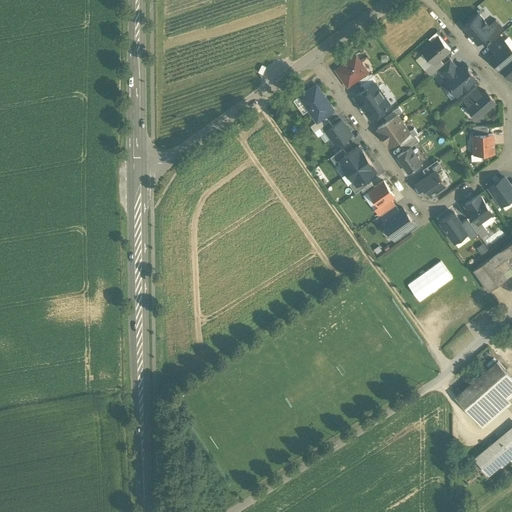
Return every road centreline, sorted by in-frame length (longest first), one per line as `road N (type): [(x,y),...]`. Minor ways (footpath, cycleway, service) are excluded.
road 1 (tertiary): [(143,511),(136,163)]
road 2 (residential): [(511,318),(442,378),(233,511)]
road 3 (track): [(256,98),(449,372)]
road 4 (residential): [(511,158),(424,218),(312,58)]
road 5 (residential): [(312,58),(170,157),(136,163)]
road 6 (tertiary): [(136,163),(136,0)]
road 7 (residential): [(507,106),(427,0)]
